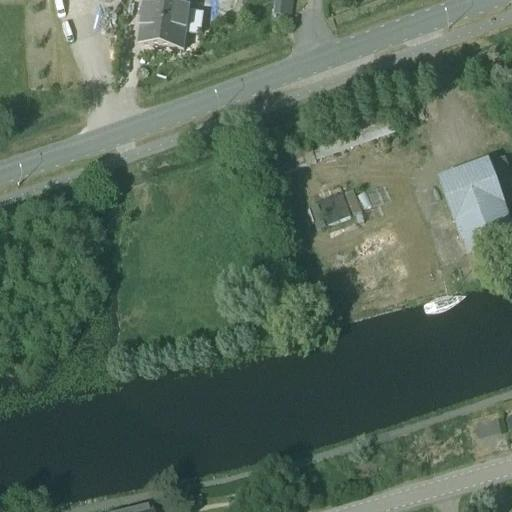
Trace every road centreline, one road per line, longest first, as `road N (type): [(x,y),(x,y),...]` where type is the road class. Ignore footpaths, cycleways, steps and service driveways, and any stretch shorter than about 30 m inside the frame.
road 1 (secondary): [(0,175),(492,0)]
road 2 (tertiary): [(373,511),(511,471)]
road 3 (track): [(110,138),(71,0)]
